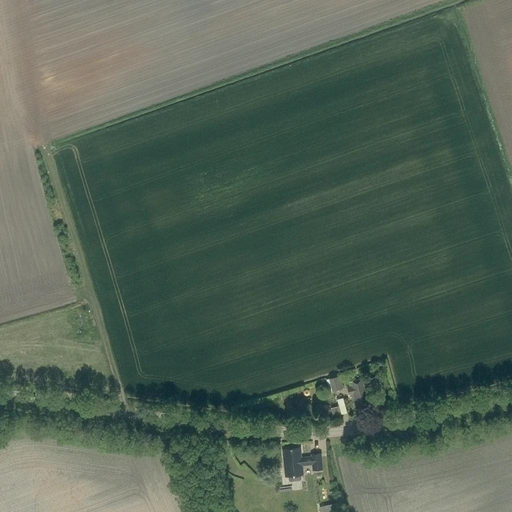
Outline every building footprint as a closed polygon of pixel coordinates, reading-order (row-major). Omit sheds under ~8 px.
[(330,390),(344,387),(340,374),(327,378),(330,390)] [(372,392),(379,390),(375,376),(368,379),(369,384),(366,385),(364,378),(349,382),(350,386),(347,387),(349,395),(352,395),(354,402),(357,401),(358,404),(367,402),(366,399),(369,398),(366,388),(370,387),(372,392)] [(339,405),(331,408),(333,413),(333,415),(335,415),(340,413),(341,413),(339,405)] [(301,475),(303,474),(302,465),(312,464),(313,470),(323,469),(321,453),(311,454),(311,456),(301,457),(300,447),(282,449),(284,460),(285,460),(287,476),(288,476),(288,480),(290,482),(300,481),(302,479),(301,475)] [(325,505),(326,511),(337,511),(337,503),(325,505)]
